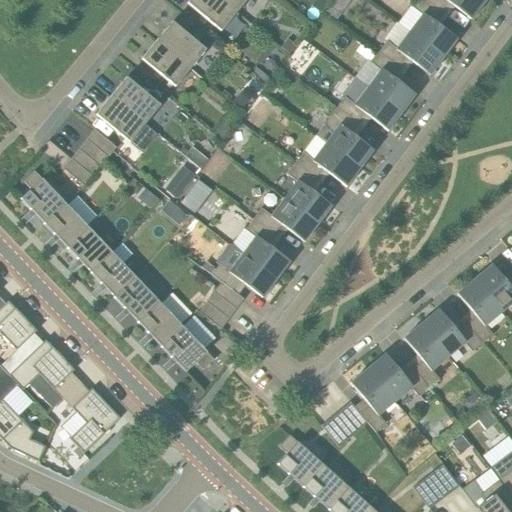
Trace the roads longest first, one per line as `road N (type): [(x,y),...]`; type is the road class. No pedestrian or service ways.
road 1 (residential): [(511,24),(274,341),(275,362),(296,382),(316,383),(511,213)]
road 2 (residential): [(211,464),(0,242)]
road 3 (residential): [(0,88),(29,114),(46,108),(136,0)]
